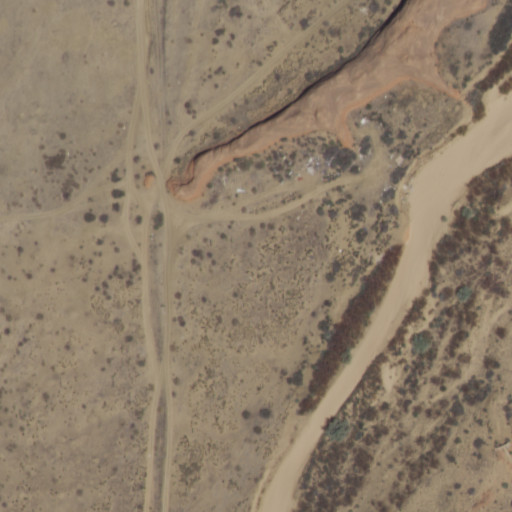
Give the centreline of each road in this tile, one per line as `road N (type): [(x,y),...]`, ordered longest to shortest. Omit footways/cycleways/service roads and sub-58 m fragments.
road 1 (track): [(155,0),(173,326),(162,511)]
road 2 (residential): [(173,326),(0,294)]
